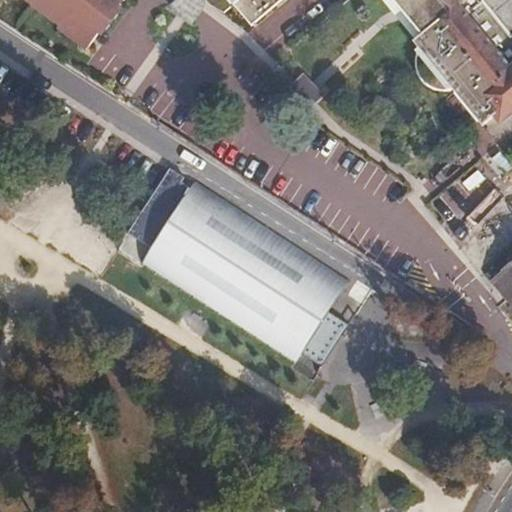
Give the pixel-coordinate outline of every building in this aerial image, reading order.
[(26,0),(61,26),(59,29),(88,50),(99,34),(102,36),(123,9),(121,7),(125,0),(26,0)] [(234,5),(229,0),(207,0),(208,0),(208,1),(208,2),(209,3),(209,4),(210,5),(211,5),(225,13),(234,5)] [(511,35),(511,36),(481,0),(468,0),(462,5),(457,0),(229,0),(234,5),(252,27),(283,0),(393,0),(423,35),(427,41),(425,43),(423,45),(421,47),(421,48),(420,50),(418,53),(417,55),(416,58),(416,61),(416,64),(416,66),(416,70),(417,73),(418,75),(420,78),(421,80),(423,83),(425,85),(427,87),(429,88),(432,90),(434,91),(437,92),(440,92),(443,93),(446,93),(449,93),(452,92),(454,91),(483,127),(503,111),(511,111),(511,35)] [(427,41),(423,35),(415,41),(421,48),(421,47),(423,45),(425,43),(427,41)] [(325,147),(281,188),(299,206),(301,208),(324,224),(337,211),(327,200),(353,176),(325,147)] [(171,168),(129,234),(153,250),(144,264),(296,362),(301,354),(322,368),(349,326),(328,312),(348,283),(196,184),(193,189),(182,183),(186,178),(171,168)] [(511,263),(504,271),(505,272),(494,281),(511,302),(511,263)] [(511,332),(500,345),(511,353),(511,332)]
